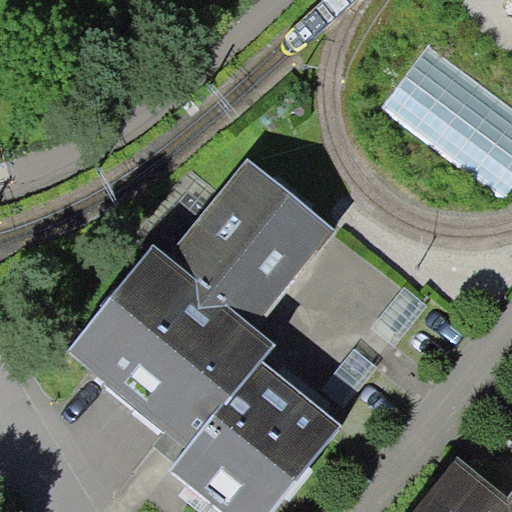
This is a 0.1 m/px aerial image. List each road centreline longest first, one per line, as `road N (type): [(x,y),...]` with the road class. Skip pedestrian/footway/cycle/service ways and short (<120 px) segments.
road 1 (residential): [(368,511),(511,335)]
road 2 (residential): [(0,397),(54,485),(59,511)]
